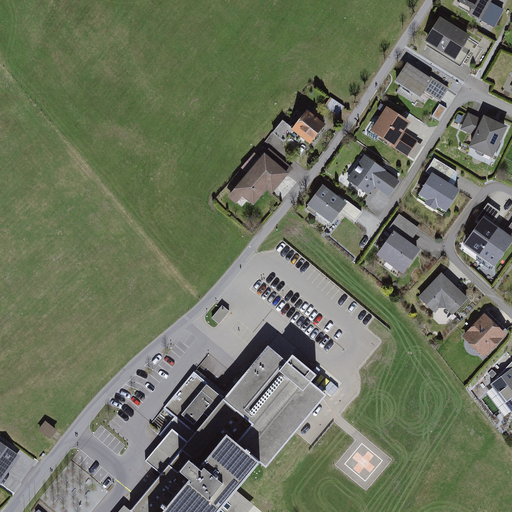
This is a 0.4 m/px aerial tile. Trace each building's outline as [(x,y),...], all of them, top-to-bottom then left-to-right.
[(463,0),(461,4),(473,10),(470,16),(484,24),(480,32),(492,38),(506,12),(493,5),(496,0),(463,0)] [(473,37),(443,18),(427,44),(457,63),(473,37)] [(451,90),(409,65),(398,83),(403,87),(401,90),(425,104),(428,99),(441,106),(451,90)] [(344,107),(332,99),(326,107),(338,116),(344,107)] [(420,141),(407,134),(414,123),(389,108),(382,119),(376,116),(367,129),(395,146),(393,148),(410,158),(420,141)] [(297,128),(285,120),(275,135),(287,143),(294,132),(313,146),(329,123),(309,110),(297,128)] [(496,159),(511,127),(487,116),(484,121),(469,114),(461,130),(477,137),(472,148),(496,159)] [(282,202),(297,184),(289,177),(293,172),(268,152),(263,158),(256,153),(243,169),(249,174),(230,198),(239,205),(244,198),(255,206),(268,191),(282,202)] [(401,181),(363,155),(345,180),(369,197),(376,187),(390,197),(401,181)] [(456,187),(459,181),(459,173),(436,160),(427,174),(432,177),(421,196),(419,200),(439,212),(441,208),(450,213),(463,192),(456,187)] [(341,196),(325,185),(306,212),(331,230),(339,220),(343,223),(347,217),(356,223),(365,211),(342,194),(341,196)] [(480,257),(501,227),(496,223),(503,213),(490,204),(477,221),(481,224),(465,247),(480,257)] [(501,227),(480,257),(497,269),(511,247),(511,225),(508,232),(501,227)] [(406,274),(423,250),(397,231),(380,255),(406,274)] [(455,317),(471,301),(445,274),(420,298),(437,314),(445,307),(455,317)] [(222,304),(210,318),(218,325),(230,311),(222,304)] [(487,359),(510,336),(487,314),(464,337),(487,359)] [(134,510),(131,511),(124,511),(122,510),(120,511),(236,511),(278,465),(341,396),(340,395),(346,388),(311,356),(302,366),(278,345),(228,401),(195,372),(160,412),(177,426),(165,440),(142,466),(159,481),(134,510)] [(511,374),(511,376),(496,387),(511,411),(511,369),(510,371),(511,374)] [(60,432),(47,423),(41,431),(53,441),(60,432)] [(0,482),(4,485),(22,459),(0,443),(0,482)]
